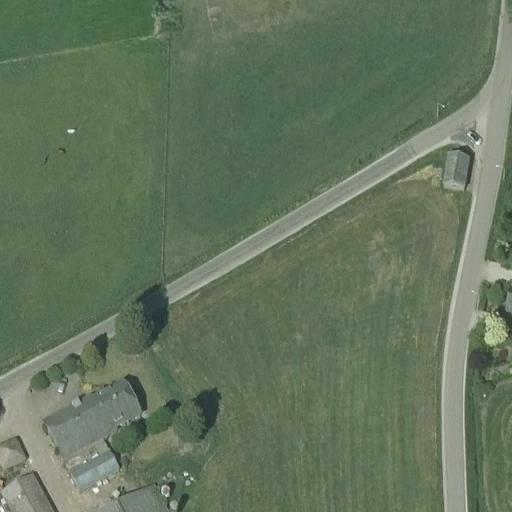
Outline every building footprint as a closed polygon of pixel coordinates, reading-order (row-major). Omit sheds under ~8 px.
[(447,160),(443,190),(464,194),(469,164),(447,160)] [(90,400),(41,426),(61,464),(116,435),(114,432),(139,418),(138,416),(140,413),(137,406),(133,405),(130,400),(132,396),(128,389),(124,389),(123,387),(92,404),(90,400)] [(17,440),(0,447),(0,463),(5,473),(27,463),(17,440)] [(108,456),(69,477),(77,494),(117,473),(108,456)] [(50,511),(32,478),(0,496),(0,498),(7,511),(50,511)] [(164,511),(152,489),(109,511),(164,511)]
